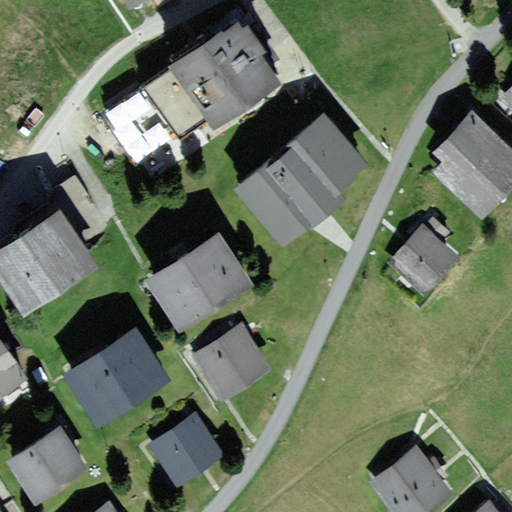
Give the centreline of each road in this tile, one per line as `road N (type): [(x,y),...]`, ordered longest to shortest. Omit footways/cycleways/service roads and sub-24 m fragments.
road 1 (residential): [(212,511),(258,458),(424,112),(481,48)]
road 2 (residential): [(0,198),(100,64),(209,0)]
